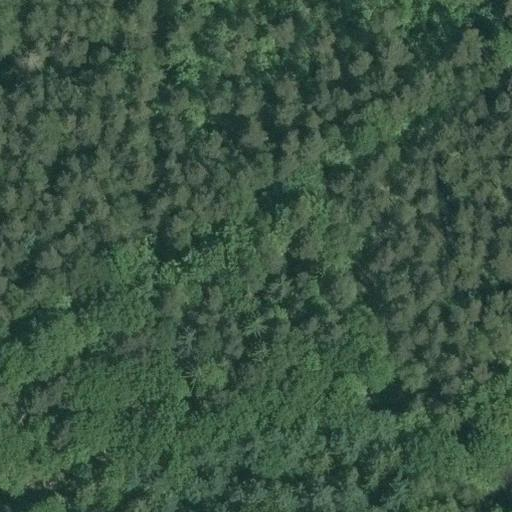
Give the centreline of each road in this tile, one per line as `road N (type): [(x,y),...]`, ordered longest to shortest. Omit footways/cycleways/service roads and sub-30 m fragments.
road 1 (track): [(0,349),(511,75)]
road 2 (track): [(89,299),(102,0)]
